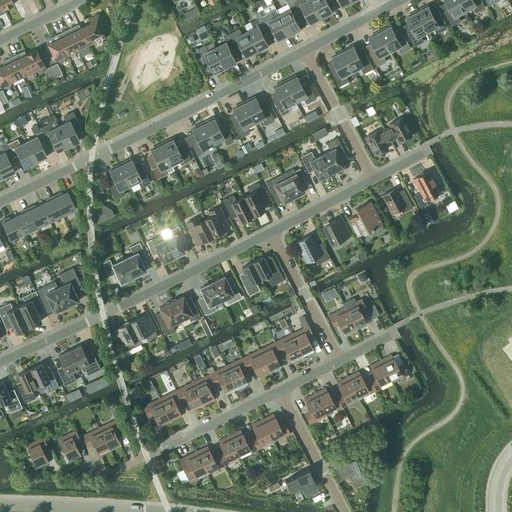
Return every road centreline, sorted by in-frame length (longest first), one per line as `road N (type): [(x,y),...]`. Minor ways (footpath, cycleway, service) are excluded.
road 1 (residential): [(0,201),(305,51)]
road 2 (residential): [(0,361),(274,232)]
road 3 (residential): [(58,469),(113,471),(281,390)]
road 4 (unclassified): [(0,504),(157,511)]
road 5 (residential): [(341,361),(274,232)]
road 6 (residential): [(372,178),(305,51)]
road 7 (residential): [(344,511),(281,390)]
